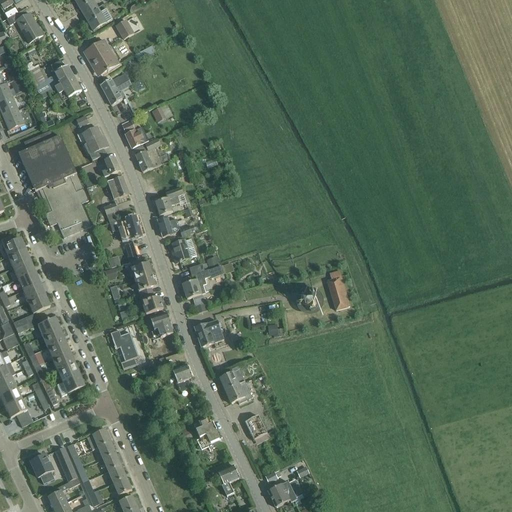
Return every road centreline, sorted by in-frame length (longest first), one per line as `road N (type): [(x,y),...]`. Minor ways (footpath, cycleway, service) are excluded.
road 1 (secondary): [(266,511),(194,360),(120,148),(37,0)]
road 2 (residential): [(106,405),(27,220)]
